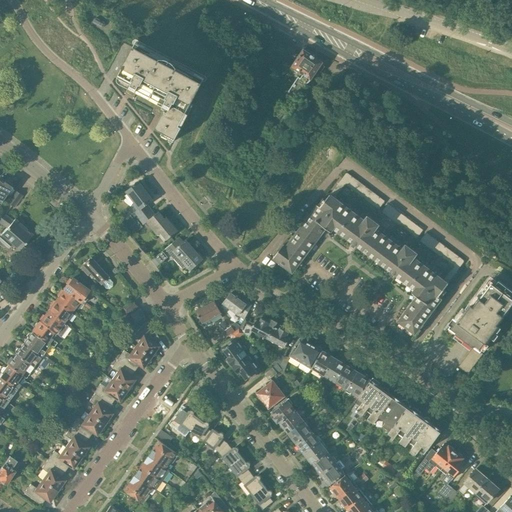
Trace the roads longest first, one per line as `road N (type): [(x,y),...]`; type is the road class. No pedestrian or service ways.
road 1 (residential): [(511,452),(400,365),(237,267)]
road 2 (primary): [(301,29),(511,143)]
road 3 (primary): [(511,123),(305,21)]
road 4 (residential): [(319,511),(191,346)]
road 5 (residential): [(66,511),(191,346)]
road 6 (residential): [(129,141),(29,30),(12,0)]
road 7 (residential): [(237,267),(129,141)]
road 8 (residential): [(0,338),(91,214)]
road 9 (tertiary): [(366,0),(511,51)]
road 10 (residential): [(167,307),(91,214)]
